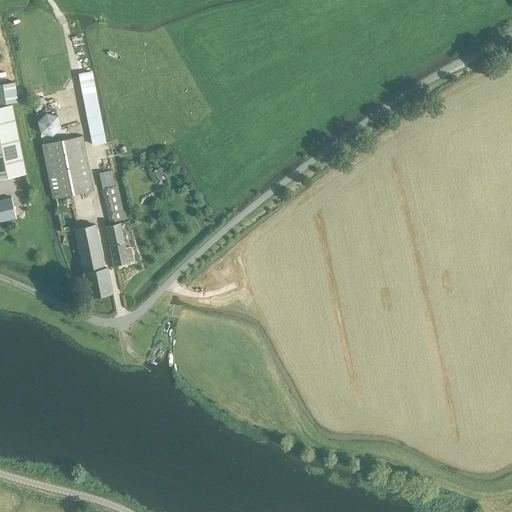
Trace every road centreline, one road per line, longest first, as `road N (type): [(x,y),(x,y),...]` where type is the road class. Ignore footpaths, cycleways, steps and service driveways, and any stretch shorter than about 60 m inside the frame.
road 1 (unclassified): [(0,277),(101,322),(127,319),(293,174),(410,91),(511,35)]
road 2 (track): [(511,490),(469,493),(388,455),(311,441),(242,328),(149,302)]
road 3 (track): [(122,321),(64,21),(48,0)]
road 4 (unclassified): [(0,472),(127,511)]
